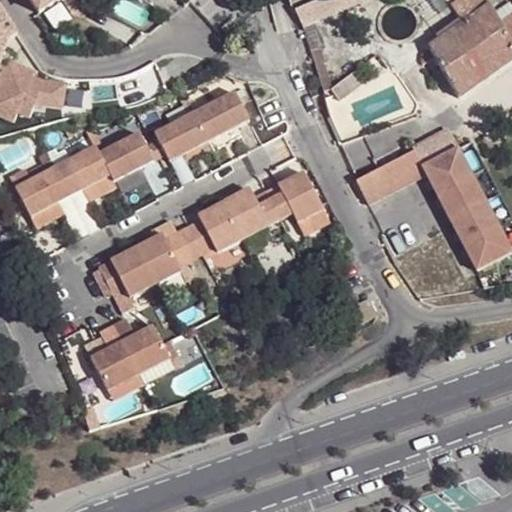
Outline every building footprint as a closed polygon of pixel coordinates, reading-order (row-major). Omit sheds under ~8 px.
[(62,0),(28,0),(39,15),(62,0)] [(318,0),(301,8),(292,11),(299,26),(363,0),(318,0)] [(431,0),(440,14),(448,8),(459,0),(431,0)] [(485,0),(459,0),(448,8),(462,28),(491,7),(485,0)] [(500,24),(511,17),(511,9),(508,3),(494,13),(500,24)] [(491,7),(462,28),(428,52),(458,100),(511,60),(511,44),(500,24),(494,13),(491,7)] [(0,10),(0,59),(8,41),(16,35),(0,10)] [(511,17),(500,24),(511,44),(511,17)] [(322,31),(309,35),(314,53),(327,49),(322,31)] [(324,54),(315,56),(325,91),(334,88),(324,54)] [(34,73),(6,61),(0,75),(0,121),(13,127),(15,117),(28,121),(35,107),(62,112),(66,86),(44,83),(32,80),(34,73)] [(356,74),(331,93),(340,105),(365,86),(356,74)] [(155,142),(164,158),(167,165),(249,123),(233,93),(152,136),(155,142)] [(89,123),(82,125),(94,149),(97,155),(104,152),(89,123)] [(30,182),(14,190),(30,220),(56,206),(80,193),(109,179),(113,185),(153,164),(144,148),(137,134),(104,152),(97,155),(94,149),(63,165),(55,149),(36,158),(44,174),(30,182)] [(419,169),(457,149),(449,134),(411,154),(419,169)] [(144,148),(153,164),(164,158),(155,142),(144,148)] [(411,154),(355,183),(368,209),(424,179),(475,276),(511,256),(511,253),(457,149),(419,169),(411,154)] [(24,170),(8,178),(14,190),(30,182),(24,170)] [(198,222),(187,227),(202,258),(213,252),(215,257),(292,217),(318,203),(303,173),(252,199),(248,191),(196,217),(198,222)] [(109,179),(80,193),(86,204),(115,190),(113,185),(109,179)] [(318,203),(292,217),(304,241),(330,227),(318,203)] [(56,206),(30,220),(35,231),(62,217),(56,206)] [(124,293),(128,302),(181,274),(179,270),(181,269),(190,264),(174,234),(169,224),(158,230),(160,235),(152,240),(97,268),(112,299),(124,293)] [(190,264),(202,258),(187,227),(174,234),(190,264)] [(158,230),(149,234),(152,240),(160,235),(158,230)] [(190,264),(181,269),(191,289),(200,284),(190,264)] [(342,296),(349,311),(359,306),(352,292),(342,296)] [(359,306),(349,311),(358,327),(376,318),(368,301),(359,306)] [(106,351),(90,360),(108,396),(170,363),(162,346),(152,328),(134,337),(125,319),(97,333),(99,338),(106,351)] [(99,338),(83,347),(90,360),(106,351),(99,338)] [(162,346),(170,363),(178,359),(169,343),(162,346)] [(170,363),(108,396),(113,405),(175,373),(170,363)] [(97,417),(84,421),(88,435),(102,430),(97,417)]
